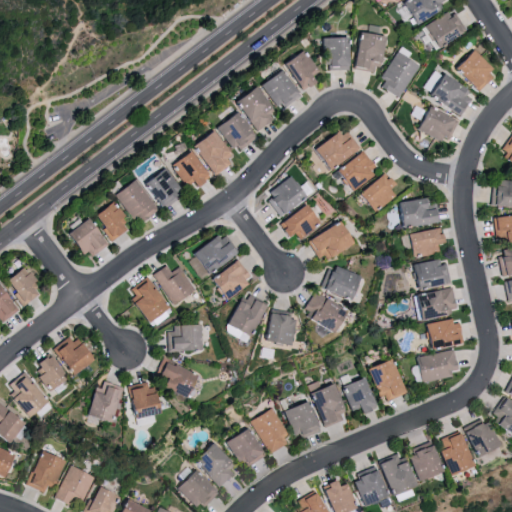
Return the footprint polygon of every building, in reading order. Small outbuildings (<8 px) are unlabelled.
[(412,24),(434,10),(432,6),(440,0),(401,0),(398,2),(412,24)] [(463,31),(452,9),(421,25),(432,47),(463,31)] [(370,64),(374,65),(379,36),(355,31),(348,68),(369,71),(370,64)] [(317,37),(318,68),(346,68),(345,36),(317,37)] [(311,80),(307,75),(314,69),(298,48),(277,63),(297,90),(311,80)] [(450,66),(473,92),(492,74),(468,49),(450,66)] [(374,85),(396,98),(415,64),(393,52),(374,85)] [(273,110),(295,95),(276,68),(254,82),(273,110)] [(468,92),(438,73),(424,95),(454,114),(468,92)] [(227,102),(254,131),(268,118),(263,113),(268,108),(246,84),(227,102)] [(413,129),(446,141),(454,119),(421,107),(413,129)] [(232,153),(251,138),(229,111),(211,126),(232,153)] [(324,170),(355,146),(340,126),(309,150),(324,170)] [(208,176),(229,160),(205,129),(185,145),(208,176)] [(511,167),(511,136),(507,134),(498,150),(504,153),(500,160),(511,167)] [(188,182),(190,186),(202,180),(186,150),(166,161),(180,186),(188,182)] [(346,189),(374,170),(360,150),(332,169),(346,189)] [(176,196),(162,167),(141,177),(155,206),(176,196)] [(354,195),(370,212),(391,194),(385,188),(389,184),(378,172),(354,195)] [(275,215),(301,199),(287,176),(261,191),(275,215)] [(134,224),(153,209),(131,178),(111,192),(134,224)] [(488,204),(511,207),(511,180),(491,178),(488,204)] [(125,229),(109,201),(89,212),(105,240),(125,229)] [(290,231),(296,239),(315,224),(299,204),(275,223),(284,236),(290,231)] [(511,239),(511,214),(490,215),(491,240),(511,239)] [(102,245),(80,217),(59,233),(76,255),(82,251),(87,257),(102,245)] [(316,261),(346,243),(334,221),(303,239),(316,261)] [(407,257),(435,251),(433,243),(440,242),(436,227),(402,234),(407,257)] [(216,230),(186,254),(203,275),(233,251),(216,230)] [(511,246),(494,249),(499,275),(511,272),(511,246)] [(205,277),(219,299),(249,280),(235,258),(205,277)] [(444,263),(436,264),(435,259),(409,264),(413,289),(448,282),(444,263)] [(150,272),(169,304),(192,291),(178,265),(167,271),(163,264),(150,272)] [(353,275),(328,264),(317,288),(343,299),(353,275)] [(0,278),(0,280),(19,306),(38,291),(18,265),(0,278)] [(163,307),(144,278),(127,289),(133,298),(129,301),(142,321),(163,307)] [(511,303),(511,278),(500,280),(505,305),(511,303)] [(412,294),(416,319),(452,314),(449,289),(412,294)] [(223,327),(245,337),(262,301),(239,291),(223,327)] [(298,311),(326,330),(340,310),(311,291),(298,311)] [(0,317),(11,311),(0,292),(0,317)] [(285,344),(289,311),(265,309),(262,342),(285,344)] [(459,344),(457,323),(449,323),(448,319),(421,322),(424,348),(459,344)] [(197,350),(196,325),(163,327),(164,351),(197,350)] [(87,362),(72,336),(50,349),(65,375),(87,362)] [(455,374),(451,350),(412,356),(416,381),(455,374)] [(30,362),(43,389),(60,381),(47,354),(30,362)] [(363,368),(379,403),(400,394),(385,358),(363,368)] [(156,386),(180,396),(190,372),(159,359),(153,375),(159,378),(156,386)] [(42,401),(20,373),(5,385),(12,393),(6,398),(21,417),(42,401)] [(511,398),(511,374),(503,394),(511,398)] [(348,409),(354,406),(357,413),(371,407),(359,376),(338,385),(348,409)] [(120,387),(100,381),(98,389),(90,386),(81,416),(105,422),(111,400),(116,401),(120,387)] [(304,391),(307,400),(305,400),(315,427),(342,418),(329,382),(304,391)] [(128,417),(152,413),(148,383),(124,387),(128,417)] [(490,414),(496,417),(492,424),(511,436),(511,405),(499,398),(490,414)] [(280,408),(288,438),(312,432),(304,402),(280,408)] [(0,442),(2,444),(19,422),(0,407),(0,442)] [(246,421),(266,454),(288,440),(267,407),(246,421)] [(471,456),(494,447),(484,420),(461,429),(471,456)] [(223,438),(236,468),(258,458),(245,428),(223,438)] [(433,448),(443,475),(468,466),(455,432),(437,439),(440,445),(433,448)] [(207,442),(188,459),(215,487),(234,470),(207,442)] [(403,454),(415,481),(437,472),(426,445),(403,454)] [(0,470),(8,453),(0,449),(0,470)] [(58,460),(38,451),(23,484),(43,493),(58,460)] [(374,462),(385,495),(409,486),(397,453),(374,462)] [(64,504),(68,495),(81,501),(92,476),(66,466),(53,499),(64,504)] [(195,510),(213,491),(189,469),(171,488),(195,510)] [(349,478),(358,505),(381,498),(372,470),(349,478)] [(317,487),(325,511),(340,511),(352,508),(344,483),(332,486),(331,482),(317,487)] [(105,511),(110,503),(108,502),(112,495),(93,486),(81,511),(105,511)] [(293,500),(297,509),(292,511),(291,511),(319,511),(311,492),(293,500)] [(140,511),(142,507),(121,499),(115,511),(140,511)]
